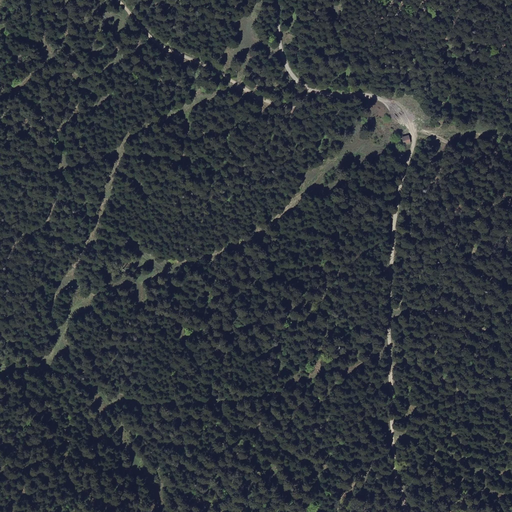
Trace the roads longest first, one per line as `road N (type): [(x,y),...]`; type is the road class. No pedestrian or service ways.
road 1 (track): [(403,511),(392,419),(391,285),(396,206),(413,136)]
road 2 (track): [(119,0),(169,43),(269,102),(301,107),(326,93)]
road 3 (track): [(413,136),(391,104),(299,83),(283,57),(275,0)]
